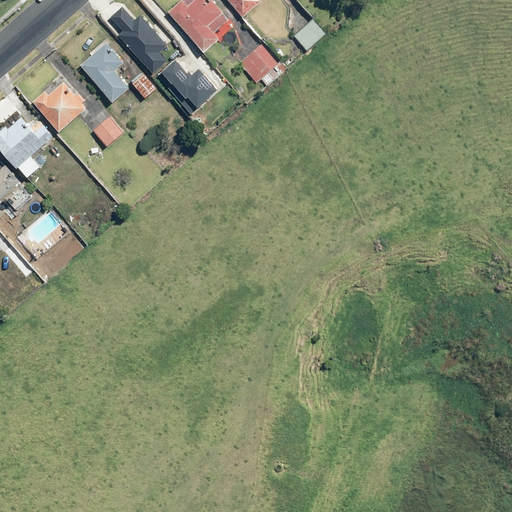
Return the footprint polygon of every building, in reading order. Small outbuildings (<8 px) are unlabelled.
[(219,41),(213,34),(227,21),(208,0),(185,0),(180,0),(166,13),(202,55),(219,41)] [(261,2),(259,0),(225,0),(242,19),(256,6),(261,2)] [(123,31),(118,36),(152,75),(167,62),(159,53),(167,46),(141,15),(133,21),(122,10),(112,18),(123,31)] [(324,35),(310,19),(291,36),(305,52),(324,35)] [(91,81),(111,104),(127,90),(112,73),(123,64),(105,43),(78,66),(91,81)] [(279,64),(261,44),(239,63),(257,84),(279,64)] [(177,62),(163,75),(171,84),(167,88),(189,113),(215,90),(199,72),(192,78),(177,62)] [(156,90),(141,73),(130,84),(145,100),(156,90)] [(65,129),(73,121),(91,105),(67,80),(53,93),(50,89),(38,100),(65,129)] [(0,140),(23,166),(38,152),(60,132),(50,121),(42,129),(27,113),(14,126),(11,122),(0,131),(0,140)] [(127,130),(113,114),(96,129),(110,145),(127,130)] [(12,161),(0,171),(0,202),(2,201),(27,178),(12,161)]
